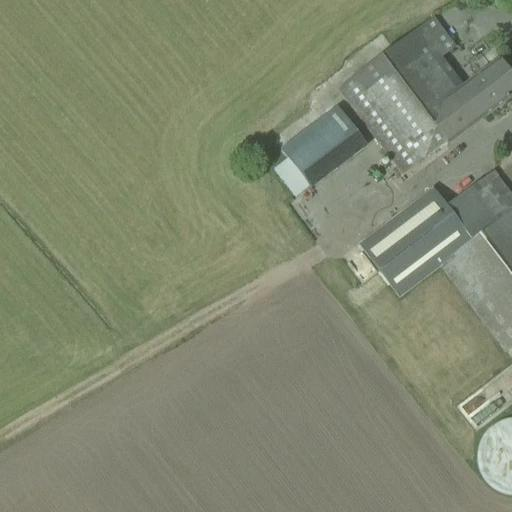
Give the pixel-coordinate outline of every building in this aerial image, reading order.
[(462,89),(439,59),(454,49),(432,21),(354,80),(336,93),(402,177),(445,145),(447,147),(511,97),(511,81),(497,62),(462,89)] [(366,149),(337,109),(321,121),(350,160),(366,149)] [(511,348),(511,200),(492,174),(460,199),(486,233),(440,268),(505,353),(511,348)] [(486,233),(460,199),(446,209),(432,191),(359,247),(399,299),(440,268),(486,233)] [(511,423),(477,422),(475,475),(493,475),(492,492),(511,492),(511,423)]
